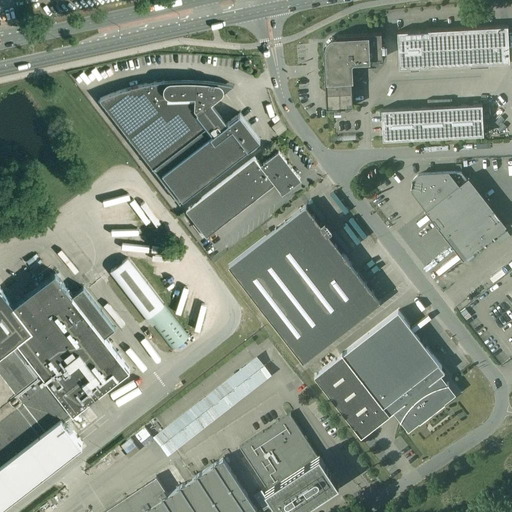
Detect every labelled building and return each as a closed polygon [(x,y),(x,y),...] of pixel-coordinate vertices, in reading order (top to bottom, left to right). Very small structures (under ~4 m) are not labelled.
[(508,24),(398,30),(400,67),(510,61),(508,24)] [(328,46),(327,47),(328,48),(324,48),(327,107),(353,106),(352,91),(351,62),(352,62),(354,60),(354,59),(383,57),(383,53),(388,53),(387,43),(382,43),(382,31),(337,33),(337,37),(336,37),(335,38),(334,38),(333,38),(332,39),(331,39),(330,38),(328,41),(329,42),(328,43),(328,44),(328,45),(328,46)] [(153,167),(205,127),(195,114),(233,85),(228,83),(218,81),(207,80),(196,79),(186,79),(175,79),(164,80),(153,82),(144,83),(132,86),(121,90),(110,93),(100,98),(153,167)] [(482,103),(382,108),(383,139),(484,134),(482,103)] [(205,127),(153,167),(180,202),(181,202),(180,201),(260,139),(240,112),(211,135),(205,127)] [(254,156),(186,209),(206,236),(275,183),(283,193),(283,192),(300,178),(291,166),(291,163),(288,163),(279,151),(261,164),(255,156),(254,156)] [(414,190),(415,191),(428,208),(426,209),(463,258),(507,224),(469,176),(467,177),(461,171),(424,173),(422,173),(421,173),(420,173),(419,174),(417,175),(416,175),(416,176),(415,177),(414,178),(413,180),(413,181),(413,182),(413,183),(413,185),(413,186),(413,187),(413,188),(414,190)] [(325,220),(321,223),(306,204),(229,264),(303,360),(381,300),(329,233),(333,230),(331,229),(329,227),(328,226),(327,224),(326,222),(325,220)] [(0,506),(81,444),(63,420),(73,412),(18,341),(33,329),(0,285),(0,506)] [(361,435),(390,413),(397,407),(410,423),(417,417),(420,421),(445,401),(442,398),(450,392),(437,376),(445,370),(398,310),(315,375),(361,435)] [(320,453),(318,454),(291,413),(291,412),(240,446),(241,446),(268,487),(266,488),(277,505),(266,511),(259,511),(257,509),(258,509),(223,457),(169,493),(157,475),(100,511),(294,511),(339,482),(320,453)]
